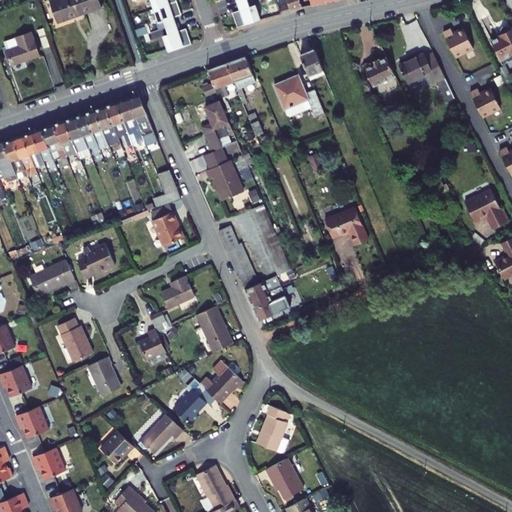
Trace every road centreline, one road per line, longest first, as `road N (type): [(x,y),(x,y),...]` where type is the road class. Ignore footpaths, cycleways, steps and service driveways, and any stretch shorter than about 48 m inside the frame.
road 1 (residential): [(263,360),(305,395),(511,505)]
road 2 (residential): [(257,342),(467,255)]
road 3 (residential): [(419,0),(511,192)]
road 4 (tertiary): [(218,51),(408,0)]
road 5 (residential): [(142,77),(214,243)]
road 6 (tertiary): [(0,128),(142,77)]
road 7 (residential): [(103,309),(132,284),(214,243)]
